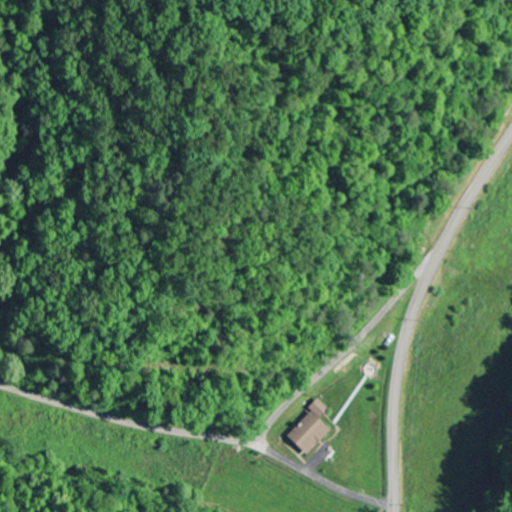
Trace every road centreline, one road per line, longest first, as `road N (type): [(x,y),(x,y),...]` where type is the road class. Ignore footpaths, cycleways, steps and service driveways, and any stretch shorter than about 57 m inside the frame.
road 1 (residential): [(450,235),(374,324),(248,439),(181,432),(0,386)]
road 2 (secondary): [(394,511),(395,400),(413,314),(467,203),(511,135)]
road 3 (residential): [(394,494),(324,471),(258,434)]
